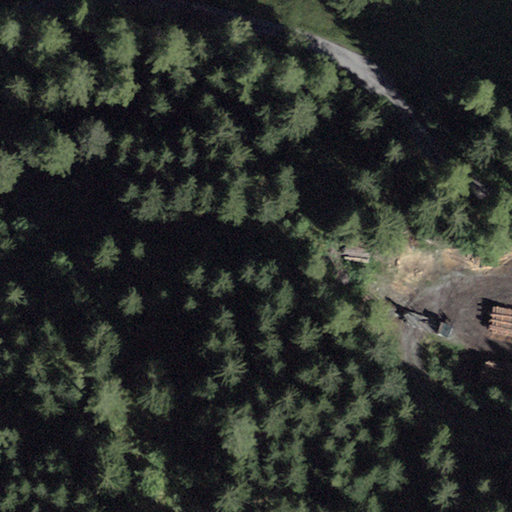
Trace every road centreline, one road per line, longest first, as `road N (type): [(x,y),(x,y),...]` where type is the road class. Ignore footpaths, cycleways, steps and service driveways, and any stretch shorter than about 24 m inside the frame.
road 1 (unclassified): [(511,198),(459,180),(389,99),(338,55),(279,30),(144,0)]
road 2 (track): [(511,432),(458,419),(416,377),(409,322),(443,287),(511,281)]
